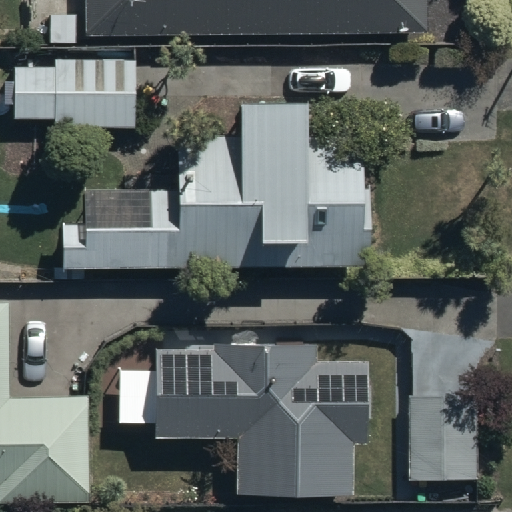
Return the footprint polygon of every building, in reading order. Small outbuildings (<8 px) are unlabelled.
[(86,0),(86,25),(419,23),(418,0),(86,0)] [(16,97),(16,111),(54,112),(54,120),(135,122),(136,55),(55,53),(54,61),(16,61),(16,72),(5,72),(4,97),(16,97)] [(60,215),(60,258),(368,255),(367,177),(363,177),(363,130),(306,131),(305,88),(237,89),(238,129),(176,130),(176,179),(85,180),(85,204),(71,204),(71,215),(60,215)] [(0,480),(5,480),(5,494),(88,494),(88,391),(9,390),(9,297),(0,296),(0,480)] [(215,337),(156,337),(154,429),(234,429),(234,485),(352,485),(352,433),(365,433),(365,350),(317,351),(317,331),(215,331),(215,337)] [(470,385),(403,387),(406,470),(473,468),(470,385)]
